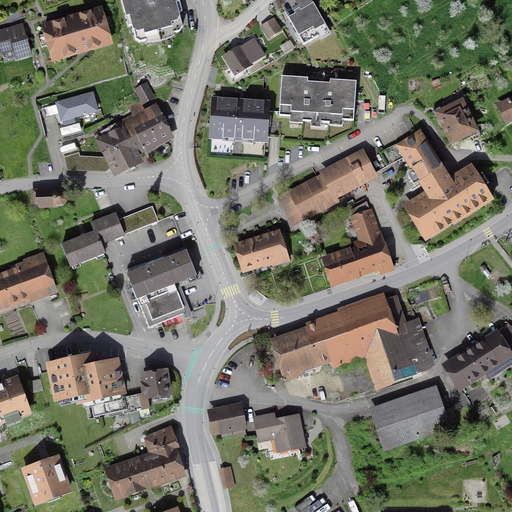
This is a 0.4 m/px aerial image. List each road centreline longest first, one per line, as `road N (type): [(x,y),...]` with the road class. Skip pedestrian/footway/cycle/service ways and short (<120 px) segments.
road 1 (tertiary): [(511,218),(394,281),(297,314),(240,317)]
road 2 (residential): [(396,117),(200,216)]
road 3 (residential): [(204,366),(92,337),(0,352)]
road 4 (residential): [(0,188),(183,175)]
road 5 (tertiary): [(204,366),(192,420),(211,511)]
road 6 (residential): [(183,175),(181,135),(205,30)]
